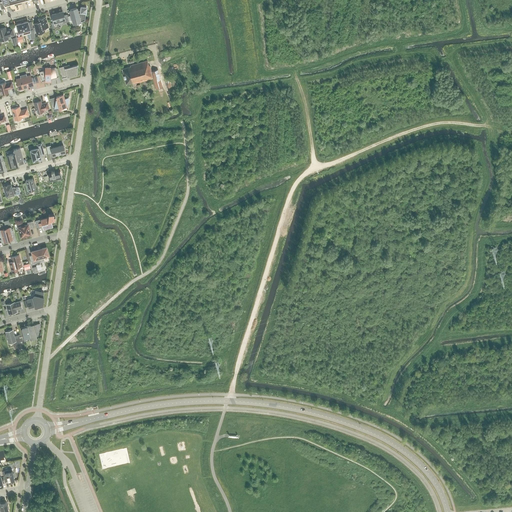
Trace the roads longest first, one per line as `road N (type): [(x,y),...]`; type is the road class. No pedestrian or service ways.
road 1 (tertiary): [(80,422),(184,402),(293,408),(404,451),(427,472),(447,511)]
road 2 (track): [(230,401),(291,191),(314,168),(380,142)]
